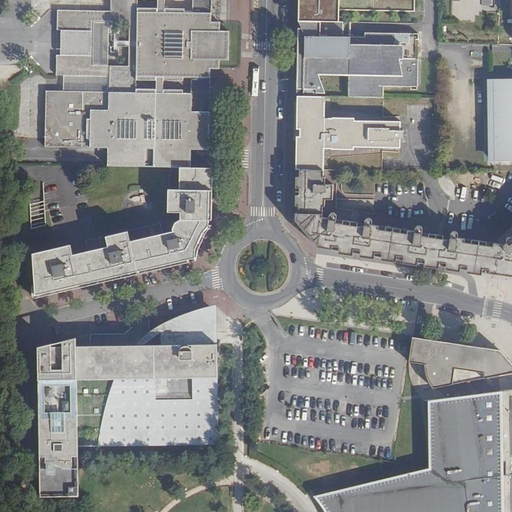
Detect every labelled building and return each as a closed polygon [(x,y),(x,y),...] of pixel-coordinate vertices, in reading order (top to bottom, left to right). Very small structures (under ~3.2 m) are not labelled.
[(56,56),(55,75),(108,76),(108,93),(45,91),(44,148),(107,149),(107,167),(189,168),(189,150),(208,151),(209,68),(218,69),(218,61),(228,61),(227,58),(228,31),(219,31),(219,23),(210,22),(209,0),(109,0),(109,11),(57,11),(56,31),(60,31),(60,56),(56,56)] [(298,0),(299,13),(302,13),(299,21),(351,23),(352,0),(298,0)] [(299,21),(298,21),(301,30),(298,30),(297,96),(321,97),(321,94),(325,94),(318,76),(348,77),(347,98),(371,99),(380,99),(381,89),(415,90),(416,37),(364,35),(364,39),(350,38),(351,23),(299,21)] [(511,80),(492,81),(493,161),(511,160),(511,80)] [(321,97),(297,96),(296,170),(298,170),(322,170),(365,171),(383,171),(384,149),(403,149),(403,140),(408,140),(408,130),(404,130),(404,123),(383,122),(384,99),(380,99),(371,99),(347,98),(321,97)] [(511,237),(510,239),(506,237),(504,238),(503,240),(503,243),(504,246),(495,244),(491,243),(491,248),(467,244),(463,243),(464,240),(455,238),(456,236),(456,234),(455,233),(454,232),(452,232),(451,232),(450,233),(449,235),(448,240),(435,238),(420,236),(421,229),(420,228),(420,227),(419,226),(418,226),(416,226),(415,227),(414,228),(413,232),(406,231),(405,235),(377,230),(378,227),(370,226),(369,222),(369,221),(367,220),(366,220),(365,220),(364,221),(363,222),(362,227),(357,227),(334,223),(335,217),(335,216),(333,215),(332,214),(330,214),(329,214),(327,215),(326,218),(326,219),(321,218),(321,209),(324,209),(325,201),(332,201),(332,185),(325,185),(325,178),(322,178),(322,170),(298,170),(298,177),(296,177),(295,188),(298,188),(298,195),(295,195),(295,206),(298,206),(298,214),(295,214),(295,221),(318,248),(330,250),(331,246),(338,248),(338,251),(351,253),(351,250),(359,251),(359,254),(372,256),(372,253),(380,254),(380,257),(394,259),(395,257),(402,258),(402,260),(416,262),(417,260),(424,261),(423,264),(437,266),(438,263),(445,264),(445,267),(459,269),(459,266),(466,267),(465,270),(481,273),(482,269),(488,270),(488,273),(491,274),(508,276),(511,276),(511,237)] [(206,230),(211,225),(212,191),(170,190),(170,211),(183,211),(183,220),(179,221),(177,223),(175,225),(174,228),(174,231),(131,241),(128,231),(106,236),(109,247),(73,255),(71,244),(34,253),(36,283),(35,294),(194,257),(195,250),(196,248),(198,243),(201,238),(202,235),(204,232),(206,230)] [(86,251),(102,247),(100,237),(84,241),(86,251)] [(64,341),(64,349),(51,349),(51,344),(38,348),(38,354),(38,497),(80,497),(79,457),(78,449),(153,448),(218,448),(217,382),(216,335),(216,317),(208,306),(191,310),(185,313),(179,315),(172,318),(164,323),(159,326),(154,328),(150,331),(146,334),(143,337),(139,340),(135,345),(131,349),(128,353),(124,360),(76,360),(76,338),(64,341)] [(421,338),(412,337),(411,343),(408,361),(424,364),(425,370),(427,376),(429,381),(431,386),(433,388),(452,384),(455,368),(483,372),(482,378),(511,372),(511,364),(499,350),(421,338)] [(273,378),(275,361),(260,359),(258,376),(273,378)] [(455,368),(452,384),(482,378),(483,372),(455,368)] [(511,389),(501,390),(501,404),(503,464),(511,461),(511,389)] [(503,464),(501,404),(501,390),(476,394),(437,399),(428,400),(425,400),(425,408),(426,415),(428,433),(429,438),(429,452),(429,469),(315,493),(320,501),(324,506),(326,511),(503,511),(503,477),(503,464)] [(511,474),(511,461),(503,464),(503,477),(511,474)] [(511,511),(511,474),(503,477),(503,511),(511,511)]
